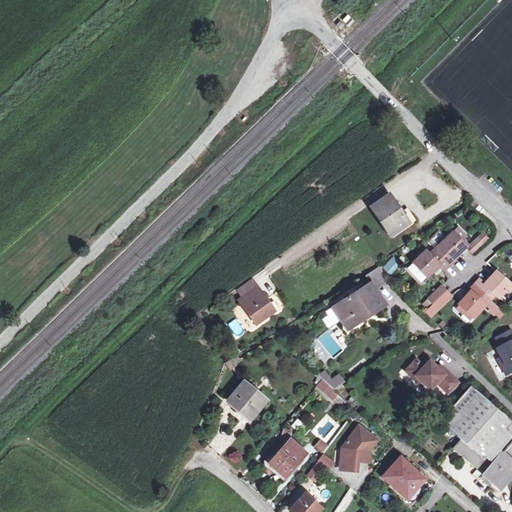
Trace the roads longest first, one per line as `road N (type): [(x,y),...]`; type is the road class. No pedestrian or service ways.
road 1 (unclassified): [(290,0),(216,126),(0,338)]
road 2 (residential): [(381,95),(511,220)]
road 3 (unclassified): [(290,0),(381,95)]
